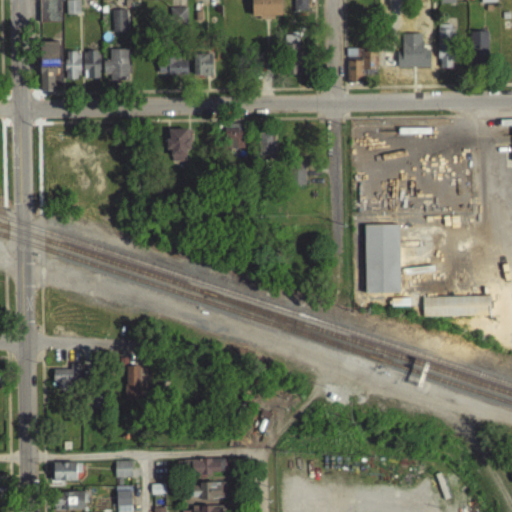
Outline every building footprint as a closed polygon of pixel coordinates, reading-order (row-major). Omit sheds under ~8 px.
[(250,0),(251,24),(281,23),(280,0),(250,0)] [(292,0),(293,16),(307,16),(306,0),(292,0)] [(438,0),(438,8),(453,9),(453,0),(438,0)] [(480,0),(480,8),(495,8),(494,0),(480,0)] [(39,27),(59,27),(59,3),(39,4),(39,27)] [(79,5),(65,5),(65,20),(79,20),(79,5)] [(186,29),(186,13),(169,13),(169,29),(186,29)] [(111,36),(128,36),(127,16),(110,16),(111,36)] [(453,73),(452,30),(437,30),(437,74),(453,73)] [(487,37),(470,37),(469,70),(487,70),(487,37)] [(288,81),(300,80),(298,40),(286,41),(288,81)] [(346,88),(360,89),(360,77),(376,78),(376,55),(345,54),(345,64),(346,64),(346,88)] [(127,55),(109,55),(108,65),(102,65),(102,80),(109,80),(109,86),(127,86),(127,55)] [(98,56),(82,57),(83,84),(99,84),(98,56)] [(79,57),(64,57),(64,85),(79,85),(79,57)] [(192,60),(193,82),(212,82),(211,59),(192,60)] [(186,64),(156,64),(156,81),(187,80),(186,64)] [(224,154),(244,154),(243,129),(223,130),(224,154)] [(190,155),(190,135),(166,134),(166,156),(171,156),(170,167),(185,167),(185,155),(190,155)] [(274,139),(259,139),(259,160),(275,160),(274,139)] [(304,191),(304,168),(289,168),(288,191),(304,191)] [(398,230),(363,231),(364,299),(398,299),(398,230)] [(422,323),(488,321),(487,301),(421,303),(422,323)] [(52,388),(57,388),(57,396),(79,396),(80,369),(71,369),(71,375),(52,374),(52,388)] [(143,371),(123,372),(124,407),(143,406),(143,371)] [(176,465),(176,480),(224,479),(224,464),(176,465)] [(131,483),(130,466),(113,467),(114,483),(131,483)] [(75,468),(50,468),(51,487),(75,486),(75,468)] [(219,488),(190,488),(191,505),(219,504),(219,488)] [(114,511),(130,511),(130,491),(115,492),(114,511)] [(83,511),(83,497),(52,498),(52,511),(83,511)]
